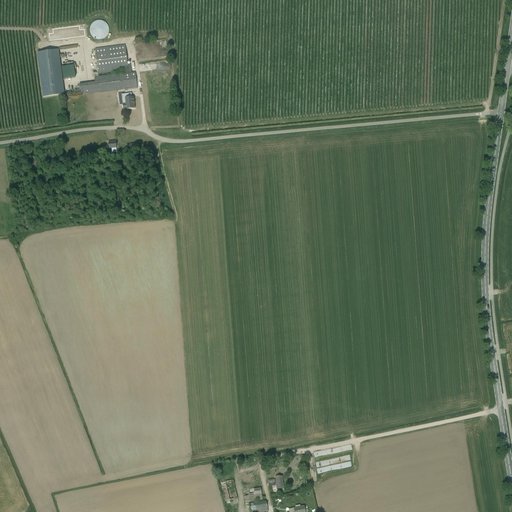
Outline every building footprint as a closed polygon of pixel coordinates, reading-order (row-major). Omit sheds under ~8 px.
[(89,30),(90,33),(91,35),(93,38),(95,39),(98,40),(100,40),(103,39),(105,38),(107,35),(108,33),(109,30),(108,28),(107,25),(105,23),(103,21),(100,21),(98,21),(95,21),(93,23),(91,25),(90,28),(89,30)] [(77,28),(51,31),(52,42),(78,38),(77,28)] [(152,58),(166,56),(165,48),(167,47),(166,41),(159,42),(160,50),(157,50),(157,47),(151,48),(152,58)] [(80,96),(125,90),(132,89),(137,88),(135,73),(131,73),(130,65),(128,65),(125,45),(95,49),(98,74),(123,71),(123,73),(94,77),(95,82),(79,84),(80,96)] [(59,51),(60,58),(71,56),(70,48),(63,49),(64,54),(60,55),(60,50),(59,51)] [(64,95),(58,50),(37,53),(43,97),(64,95)] [(132,98),(131,94),(125,94),(126,99),(125,99),(126,104),(123,105),(123,110),(135,109),(133,98),(132,98)] [(283,488),(282,476),(276,477),(276,480),(274,480),(274,479),(267,480),(268,486),(276,485),(277,489),(283,488)] [(262,500),(261,493),(260,488),(253,489),(243,491),(246,503),(262,500)] [(266,511),(268,511),(266,501),(249,504),(250,511),(266,511)]
